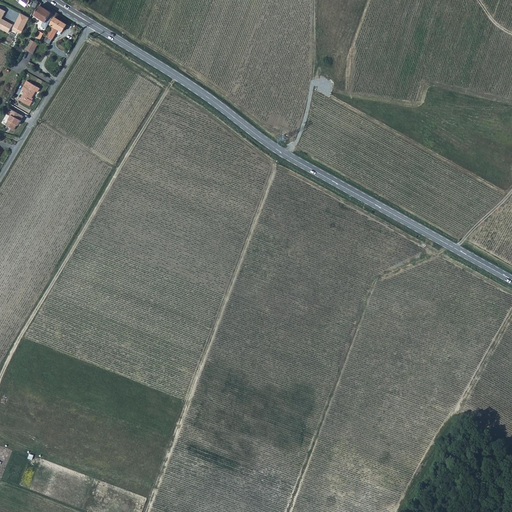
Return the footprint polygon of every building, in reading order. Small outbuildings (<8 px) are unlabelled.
[(40,5),(34,15),(44,21),(41,25),(46,28),(55,12),(52,10),(51,12),(40,5)] [(0,27),(9,32),(13,24),(2,19),(6,11),(0,7),(0,27)] [(30,18),(21,13),(14,27),(23,31),(25,28),(30,18)] [(51,24),(53,26),(47,36),(52,39),(59,29),(62,31),(67,24),(55,17),(51,24)] [(30,18),(25,28),(27,30),(33,19),(30,18)] [(31,39),(26,49),(33,53),(39,43),(31,39)] [(24,92),(19,100),(29,106),(32,101),(30,100),(35,91),(24,85),(21,90),(24,92)] [(12,115),(6,125),(14,129),(16,126),(19,126),(24,116),(12,110),(10,114),(12,115)]
